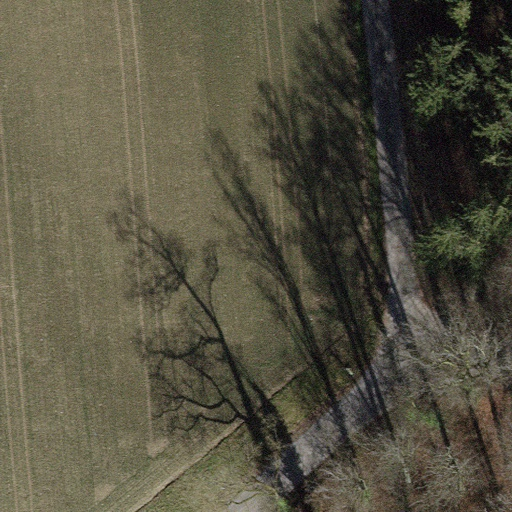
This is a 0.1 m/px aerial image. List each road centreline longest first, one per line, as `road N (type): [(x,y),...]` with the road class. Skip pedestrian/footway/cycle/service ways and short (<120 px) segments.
road 1 (track): [(413,366),(375,0)]
road 2 (track): [(511,353),(413,366),(248,511)]
